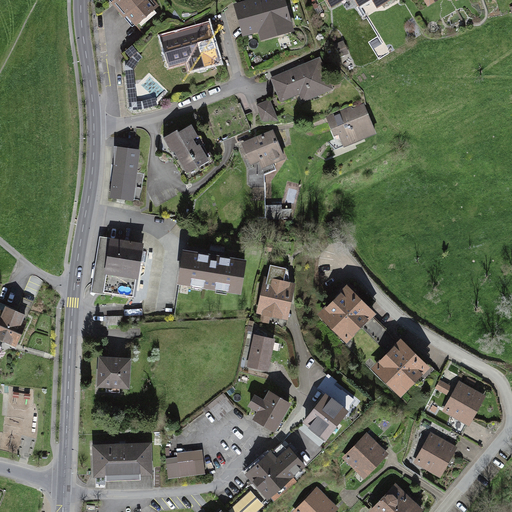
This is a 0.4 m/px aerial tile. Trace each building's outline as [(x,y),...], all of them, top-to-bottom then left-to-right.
[(154,0),(113,0),(135,26),(159,5),(154,0)] [(294,31),(285,0),(250,0),(234,5),(243,36),(258,32),(260,41),(294,31)] [(325,0),(332,10),(349,0),(354,0),(360,9),(373,1),(377,8),(390,0),(325,0)] [(189,70),(218,62),(209,26),(162,38),(169,67),(187,63),(189,70)] [(306,99),(332,90),(321,59),(271,78),(280,102),(304,93),(306,99)] [(271,101),(257,105),(262,123),(277,119),(271,101)] [(331,134),(337,132),(342,146),(375,134),(364,103),(325,117),(331,134)] [(172,154),(176,152),(188,175),(211,163),(191,127),(180,133),(178,130),(163,137),(172,154)] [(262,168),(283,160),(281,155),(282,154),(273,130),(241,143),(250,166),(260,162),(262,168)] [(141,150),(118,147),(111,197),(135,200),(141,150)] [(142,282),(147,245),(141,244),(141,243),(99,237),(92,293),(134,298),(136,282),(142,282)] [(185,251),(180,284),(242,292),(246,260),(185,251)] [(294,278),(263,272),(256,311),(288,316),(294,278)] [(347,289),(323,314),(346,337),(371,313),(347,289)] [(26,316),(0,304),(0,340),(17,348),(23,334),(18,332),(26,316)] [(274,339),(255,334),(248,367),(268,372),(274,339)] [(401,342),(375,368),(399,392),(425,366),(401,342)] [(131,358),(99,357),(97,388),(130,390),(131,358)] [(440,378),(435,386),(445,392),(450,383),(440,378)] [(459,382),(443,409),(467,424),(483,396),(459,382)] [(274,428),(289,403),(270,392),(265,401),(256,396),(250,406),(260,411),(256,418),(274,428)] [(349,412),(325,393),(302,423),(326,441),(349,412)] [(367,432),(342,458),(364,479),(389,454),(367,432)] [(430,432),(413,463),(438,476),(454,446),(430,432)] [(152,443),(92,444),(93,478),(153,477),(152,443)] [(247,474),(268,497),(302,465),(281,443),(247,474)] [(167,455),(168,474),(205,472),(204,456),(196,457),(195,448),(177,449),(178,455),(167,455)] [(396,484),(368,511),(422,511),(424,510),(396,484)] [(227,506),(232,511),(256,511),(266,503),(249,485),(227,506)] [(317,487),(292,511),(335,511),(339,508),(317,487)]
